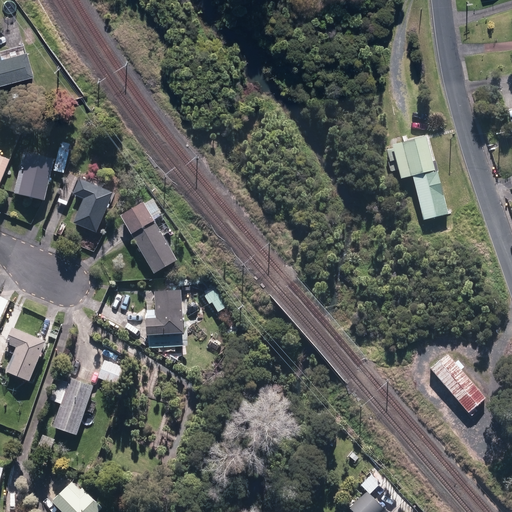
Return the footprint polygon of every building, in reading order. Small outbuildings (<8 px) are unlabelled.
[(0,84),(34,75),(27,52),(2,59),(1,53),(0,53),(0,84)] [(425,138),(400,145),(409,178),(434,172),(425,138)] [(400,181),(409,178),(400,145),(391,147),(391,150),(386,151),(389,163),(394,162),(400,181)] [(53,171),(64,174),(69,150),(59,148),(53,171)] [(14,195),(44,202),(54,160),(24,153),(14,195)] [(0,183),(9,161),(0,157),(0,183)] [(69,177),(57,202),(65,206),(77,181),(69,177)] [(73,224),(96,233),(113,193),(79,179),(73,195),(84,199),(73,224)] [(120,218),(154,275),(177,262),(143,204),(120,218)] [(146,320),(146,336),(184,334),(182,291),(156,292),(157,320),(146,320)] [(8,374),(30,382),(45,343),(12,329),(6,344),(17,348),(8,374)] [(212,338),(207,345),(218,353),(223,346),(212,338)] [(469,413),(472,417),(477,412),(475,409),(485,399),(461,370),(464,367),(459,361),(455,365),(447,356),(430,370),(468,414),(469,413)] [(98,378),(121,387),(128,370),(105,361),(98,378)] [(53,428),(77,437),(93,387),(70,379),(53,428)] [(38,451),(49,455),(54,440),(43,436),(38,451)] [(346,460),(349,457),(354,463),(359,458),(353,453),(357,449),(351,443),(346,447),(342,444),(336,450),(346,460)] [(390,497),(396,491),(386,480),(379,486),(390,497)] [(52,502),(61,511),(99,511),(102,509),(87,494),(80,500),(67,487),(52,502)] [(388,511),(367,491),(350,508),(354,511),(388,511)]
